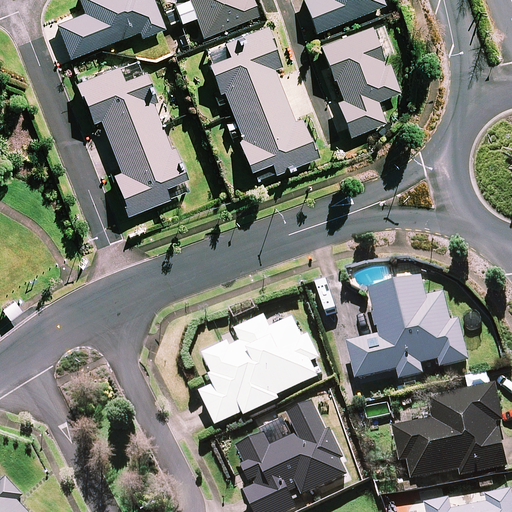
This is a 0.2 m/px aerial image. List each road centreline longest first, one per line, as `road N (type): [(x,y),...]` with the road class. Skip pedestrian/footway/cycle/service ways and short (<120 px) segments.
road 1 (residential): [(129,291),(451,185)]
road 2 (residential): [(12,0),(129,291)]
road 3 (residential): [(92,307),(194,490),(196,511)]
road 4 (residential): [(106,511),(15,354)]
road 5 (residential): [(283,0),(334,142)]
